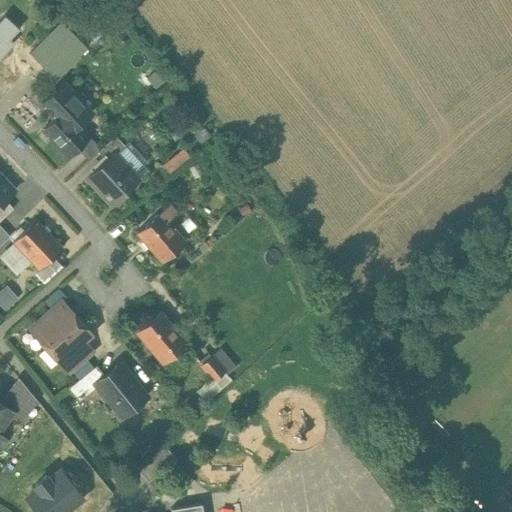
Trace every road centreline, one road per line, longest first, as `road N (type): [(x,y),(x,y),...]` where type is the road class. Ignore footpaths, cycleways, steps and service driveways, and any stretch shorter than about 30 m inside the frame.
road 1 (residential): [(0,130),(101,240)]
road 2 (residential): [(101,240),(132,271),(136,283),(126,293),(109,291),(90,269),(87,251)]
